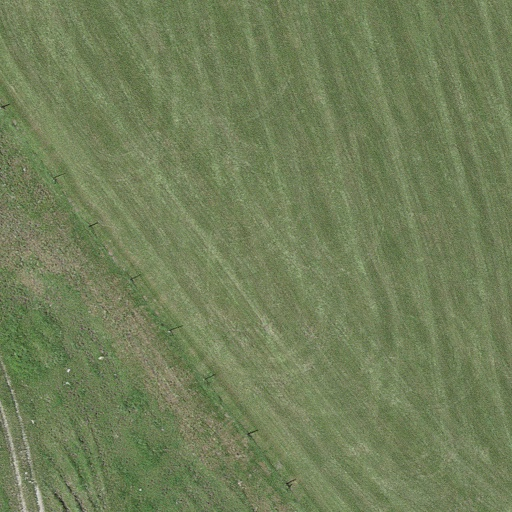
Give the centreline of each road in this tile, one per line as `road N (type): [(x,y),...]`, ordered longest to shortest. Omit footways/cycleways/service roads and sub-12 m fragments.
road 1 (track): [(196,511),(0,251)]
road 2 (track): [(0,386),(38,511)]
